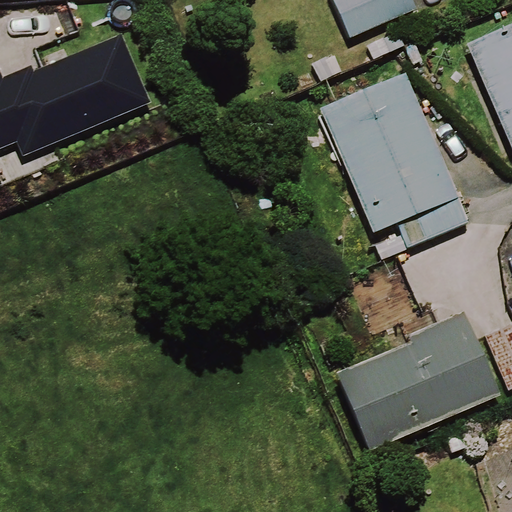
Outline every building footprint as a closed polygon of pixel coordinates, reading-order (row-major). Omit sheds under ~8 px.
[(417,14),(411,0),(333,0),(304,12),(321,53),(417,14)] [(511,31),(463,52),(511,169),(511,31)] [(143,115),(115,46),(1,93),(0,90),(0,156),(14,151),(20,166),(143,115)] [(463,228),(400,81),(316,117),(369,239),(392,230),(402,254),(463,228)] [(493,404),(462,328),(347,374),(378,451),(493,404)]
